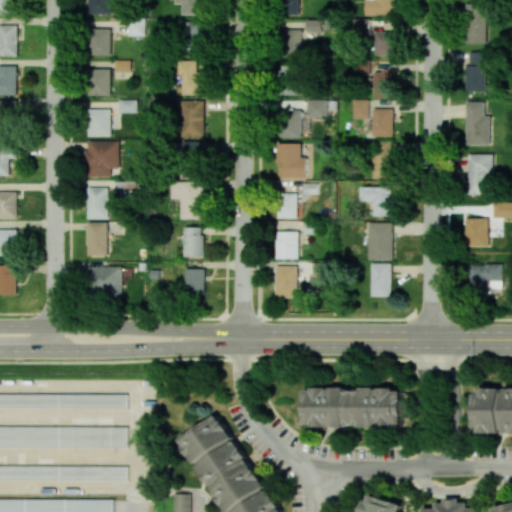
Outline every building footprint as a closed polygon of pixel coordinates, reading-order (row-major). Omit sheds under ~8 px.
[(17,0),(0,0),(0,14),(18,15),(17,0)] [(111,14),(111,0),(89,0),(89,14),(111,14)] [(203,14),(202,0),(176,0),(176,4),(184,4),(184,14),(203,14)] [(299,13),(298,0),(278,0),(279,13),(299,13)] [(366,0),(366,15),(396,14),(396,0),(366,0)] [(486,43),(488,4),(466,4),(464,42),(486,43)] [(354,32),(369,33),(369,19),(354,18),(354,32)] [(306,31),(321,31),(322,19),(306,19),(306,31)] [(128,35),(145,35),(145,20),(129,20),(128,35)] [(205,44),(206,22),(186,21),(186,43),(205,44)] [(0,55),(18,55),(18,24),(0,24),(0,55)] [(111,55),(112,28),(91,28),(90,54),(111,55)] [(279,30),(280,56),(302,55),(301,29),(279,30)] [(395,55),(395,31),(374,31),(374,55),(395,55)] [(467,91),(486,91),(488,51),(468,50),(467,91)] [(131,71),(131,60),(116,60),(116,71),(131,71)] [(203,94),(204,60),(180,60),(180,93),(203,94)] [(282,94),(301,94),(300,64),(281,65),(282,94)] [(0,94),(17,94),(17,65),(0,65),(0,94)] [(111,95),(111,69),(89,68),(89,94),(111,95)] [(375,69),(374,95),(396,96),(397,70),(375,69)] [(17,100),(0,99),(0,139),(16,139),(17,100)] [(138,100),(120,99),(119,112),(138,112),(138,100)] [(307,117),(326,116),(326,99),(307,99),(307,117)] [(205,100),(184,100),(184,136),(206,136),(205,100)] [(467,144),(490,144),(490,115),(485,115),(485,101),(466,101),(467,144)] [(90,136),(112,135),(111,108),(89,109),(90,136)] [(393,136),(394,109),(374,108),(373,135),(393,136)] [(299,137),(300,109),(278,109),(278,137),(299,137)] [(111,176),(111,168),(120,168),(121,141),(88,140),(87,176),(111,176)] [(206,141),(183,141),(182,165),(192,165),(193,158),(206,159),(206,141)] [(374,178),(394,177),(393,141),(372,141),(374,178)] [(279,177),(307,177),(308,156),(302,156),(302,143),(279,143),(279,177)] [(0,175),(10,175),(10,158),(17,158),(17,146),(0,145),(0,175)] [(492,153),(468,154),(469,194),(493,193),(492,153)] [(181,218),(205,219),(206,181),(173,181),(173,198),(181,198),(181,218)] [(394,216),(395,186),(362,186),(362,200),(376,200),(375,215),(394,216)] [(109,218),(109,187),(89,187),(89,218),(109,218)] [(18,191),(0,191),(0,218),(17,218),(18,191)] [(297,218),(297,193),(278,193),(278,217),(297,218)] [(511,217),(511,198),(494,198),(494,216),(511,217)] [(466,245),(489,245),(489,218),(467,217),(466,245)] [(89,255),(109,255),(108,221),(89,222),(89,255)] [(394,259),(394,222),(370,222),(371,259),(394,259)] [(185,256),(204,256),(204,226),(185,227),(185,256)] [(19,229),(0,228),(0,255),(19,255),(19,229)] [(276,258),(299,259),(299,231),(277,230),(276,258)] [(313,281),(330,282),(330,262),(313,262),(313,281)] [(374,295),(394,295),(394,262),(374,262),(374,295)] [(502,263),(469,264),(470,291),(503,290),(502,263)] [(0,293),(17,294),(18,265),(0,265),(0,293)] [(276,297),(297,297),(298,265),(277,265),(276,297)] [(122,266),(90,266),(89,295),(122,296),(122,266)] [(206,295),(206,269),(187,268),(187,295),(206,295)] [(306,390),(314,390),(314,387),(328,387),(329,388),(332,388),(332,386),(346,387),(346,390),(347,390),(348,389),(350,389),(352,390),(355,390),(357,389),(359,389),(360,390),(361,390),(361,387),(375,387),(375,388),(379,388),(379,387),(394,387),(394,390),(401,390),(402,423),(394,423),(394,426),(379,426),(378,425),(376,425),(376,427),(362,426),(361,423),(360,423),(359,425),(357,425),(355,423),(352,423),(351,425),(348,425),(347,423),(346,423),(346,426),(332,426),(332,425),(329,425),(329,426),(314,426),(314,423),(306,423),(306,390)] [(475,392),(475,427),(480,427),(480,432),(511,432),(511,387),(480,387),(480,392),(475,392)] [(0,392),(130,392),(130,409),(0,409),(0,392)] [(183,439),(187,446),(186,447),(192,456),(193,456),(198,462),(200,460),(203,464),(200,466),(205,473),(204,474),(211,483),(212,482),(221,495),(219,496),(225,505),(226,505),(231,511),(234,510),(235,511),(284,511),(281,507),(283,505),(277,496),(276,497),(271,490),(268,492),(266,488),(269,486),(264,479),(265,479),(258,469),(257,470),(248,457),(250,456),(243,447),(242,447),(237,440),(235,442),(233,439),(236,437),(231,430),(232,429),(225,419),(223,421),(219,414),(183,439)] [(0,425),(128,425),(128,446),(0,446),(0,425)] [(0,464),(128,464),(128,479),(0,478),(0,464)] [(175,511),(175,493),(191,493),(191,511),(175,511)] [(370,494),(368,502),(365,501),(361,511),(404,511),(400,510),(402,503),(370,494)] [(0,511),(0,498),(115,498),(115,511),(0,511)] [(447,498),(447,502),(439,502),(439,508),(426,508),(426,511),(482,511),(482,507),(472,507),(471,502),(464,502),(463,498),(447,498)] [(498,511),(497,507),(511,503),(511,511),(498,511)]
